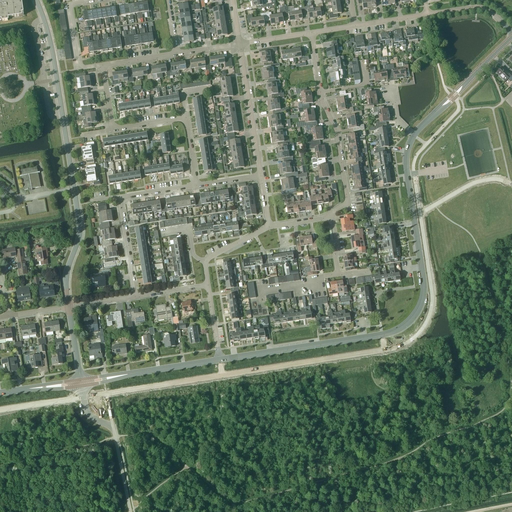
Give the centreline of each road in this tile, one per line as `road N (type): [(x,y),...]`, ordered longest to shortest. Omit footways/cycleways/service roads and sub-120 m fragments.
road 1 (tertiary): [(219,359),(387,332),(412,317),(423,289),(405,157),(413,135)]
road 2 (residential): [(69,306),(65,281),(80,229),(36,0)]
road 3 (residential): [(331,213),(347,194),(310,33)]
road 4 (unclassified): [(130,511),(115,437),(85,410),(80,382)]
road 5 (tertiary): [(80,382),(219,359)]
road 6 (residential): [(112,129),(102,65),(176,54)]
road 7 (tertiary): [(413,135),(511,37)]
road 8 (residential): [(259,175),(240,44)]
